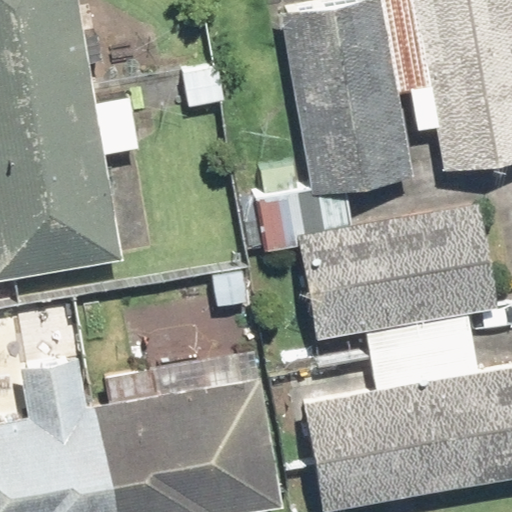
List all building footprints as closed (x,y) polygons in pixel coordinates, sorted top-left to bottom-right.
[(70,0),(0,0),(0,274),(107,257),(89,151),(129,144),(121,97),(88,102),(70,0)] [(511,0),(337,0),(269,12),(301,195),(400,178),(384,90),(396,88),(403,126),(422,123),(430,168),(511,153),(511,0)] [(227,56),(162,63),(168,114),(233,107),(227,56)] [(287,245),(277,184),(238,191),(248,251),(287,245)] [(305,337),(355,330),(363,382),(290,393),(306,505),(511,474),(511,361),(469,368),(461,314),(484,311),(468,204),(289,231),(305,337)] [(233,264),(132,280),(138,315),(239,298),(233,264)] [(19,417),(0,420),(0,511),(226,511),(270,505),(249,375),(79,403),(72,357),(11,367),(19,417)]
